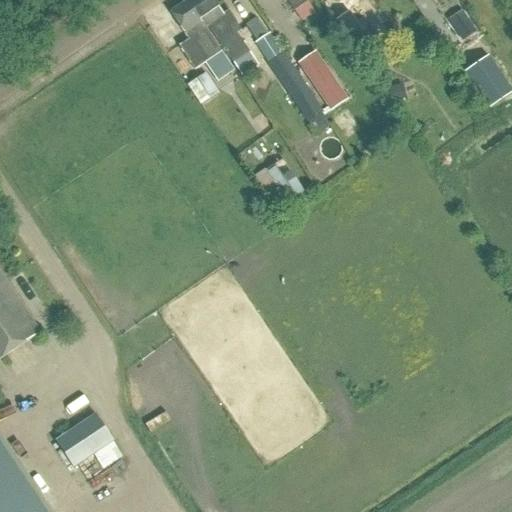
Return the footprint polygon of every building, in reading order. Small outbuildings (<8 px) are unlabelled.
[(187,1),(185,2),(204,31),(205,30),(207,28),(231,61),(242,77),(259,66),(238,35),(240,33),(235,25),(227,13),(222,16),(211,0),(189,0),(187,1)] [(307,2),(305,0),(285,0),(293,12),(307,2)] [(185,2),(169,13),(188,40),(183,43),(178,47),(194,71),(199,68),(219,54),(220,53),(205,30),(204,31),(185,2)] [(370,40),(383,31),(371,13),(357,23),(370,40)] [(470,26),(457,34),(462,42),(475,33),(470,26)] [(270,33),(255,42),(268,62),(309,122),(323,112),(283,53),(270,33)] [(511,92),(488,57),(465,73),(489,109),(511,93),(511,92)] [(201,104),(219,92),(206,72),(187,85),(201,104)] [(311,84),(330,112),(347,100),(328,72),(311,84)] [(401,85),(388,88),(393,106),(406,102),(401,85)] [(273,214),(301,200),(280,156),(252,170),(273,214)] [(0,360),(41,333),(0,271),(0,360)] [(162,410),(139,424),(145,434),(169,420),(162,410)] [(72,468),(113,442),(95,415),(55,442),(72,468)] [(0,511),(42,511),(0,448),(0,511)]
